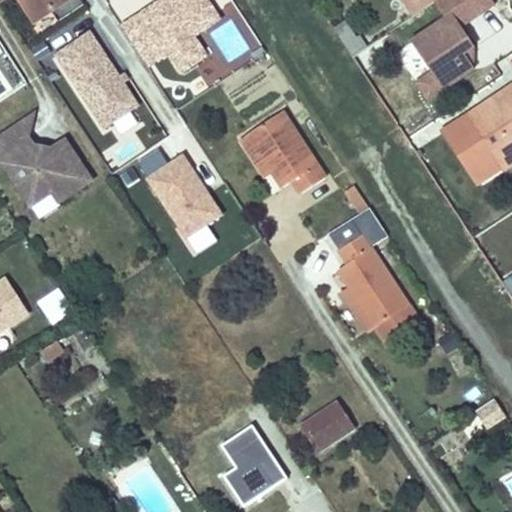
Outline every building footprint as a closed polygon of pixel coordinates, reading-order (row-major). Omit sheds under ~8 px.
[(19,0),(35,23),(69,0),(19,0)] [(429,104),(443,95),(476,74),(476,52),(462,29),(494,9),(488,0),(440,0),(433,5),(444,22),(411,43),(431,75),(416,84),(429,104)] [(418,0),(426,10),(433,5),(440,0),(418,0)] [(139,108),(91,32),(54,54),(102,131),(139,108)] [(511,88),(469,117),(498,161),(511,152),(511,88)] [(282,113),(247,136),(272,174),(282,189),(292,183),(300,195),(325,179),(282,113)] [(0,140),(0,158),(29,139),(33,117),(0,140)] [(272,174),(247,136),(240,141),(265,179),(272,174)] [(29,139),(0,158),(0,163),(31,209),(53,194),(59,204),(92,183),(65,144),(48,155),(37,151),(29,139)] [(136,165),(148,183),(169,169),(157,151),(136,165)] [(511,152),(498,161),(504,171),(511,165),(511,152)] [(224,218),(185,159),(169,169),(148,183),(186,242),(224,218)] [(369,207),(355,187),(346,193),(360,213),(369,207)] [(388,238),(380,226),(371,212),(331,238),(339,251),(363,236),(371,249),(388,238)] [(338,270),(350,290),(374,327),(408,306),(371,249),(363,236),(339,251),(348,264),(338,270)] [(8,277),(0,282),(0,334),(32,313),(8,277)] [(374,327),(350,290),(344,293),(369,331),(374,327)] [(74,312),(60,291),(40,304),(54,326),(74,312)] [(408,306),(374,327),(386,345),(420,322),(408,306)] [(63,352),(57,343),(40,354),(46,363),(63,352)] [(505,416),(493,398),(477,409),(489,427),(505,416)] [(337,404),(303,426),(320,451),(353,429),(337,404)] [(206,482),(208,486),(226,474),(224,471),(206,482)] [(226,474),(208,486),(225,511),(248,511),(246,509),(249,507),(226,474)]
